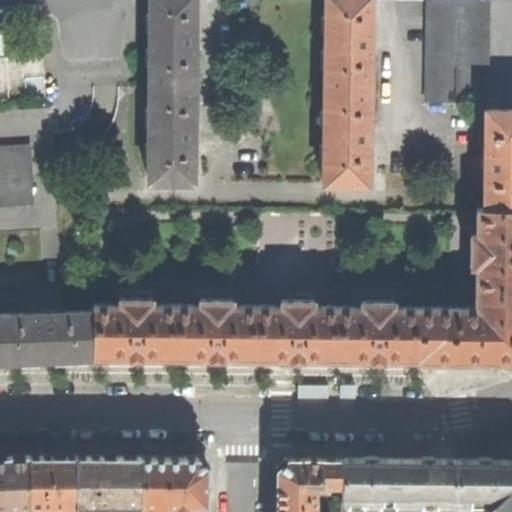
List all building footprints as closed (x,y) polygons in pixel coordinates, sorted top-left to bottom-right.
[(194,33),(194,0),(151,0),(150,85),(193,85),(194,33)] [(370,41),(370,0),(326,0),(326,88),(369,88),(370,41)] [(485,102),(486,0),(426,0),(426,101),(485,102)] [(0,99),(9,99),(6,58),(0,57),(0,99)] [(193,129),(193,85),(150,85),(149,180),(192,181),(193,129)] [(368,133),(369,88),(326,88),(324,183),(367,183),(368,133)] [(511,110),(486,111),(485,209),(511,209),(511,110)] [(31,143),(14,144),(28,152),(29,182),(17,205),(33,204),(31,143)] [(0,204),(4,198),(17,205),(29,182),(28,152),(14,144),(10,152),(0,147),(0,204)] [(477,265),(476,289),(511,289),(511,209),(485,209),(477,209),(477,234),(472,234),(471,265),(477,265)] [(476,307),(418,306),(417,358),(469,358),(511,358),(511,289),(476,289),(476,307)] [(94,303),(94,311),(94,355),(134,355),(174,355),(174,304),(151,304),(151,298),(120,298),(120,303),(94,303)] [(201,304),(174,304),(174,355),(215,356),(255,356),(256,305),(231,305),(231,299),(201,299),(201,304)] [(281,305),(256,305),(255,356),(291,356),(337,357),(337,306),(312,305),(312,300),(281,299),(281,305)] [(362,306),(337,306),(337,357),(378,357),(417,358),(418,306),(393,306),(393,301),(362,300),(362,306)] [(94,311),(0,314),(0,357),(36,356),(94,355),(94,311)] [(0,456),(0,511),(29,511),(29,455),(0,456)] [(51,455),(29,455),(29,511),(46,511),(46,504),(62,504),(62,506),(76,506),(76,503),(76,455),(51,455)] [(76,455),(76,503),(76,506),(92,506),(92,503),(101,503),(101,510),(127,510),(127,503),(142,503),(142,455),(107,455),(76,455)] [(167,503),(174,503),(174,511),(189,511),(190,503),(207,503),(207,482),(207,466),(198,455),(142,455),(142,503),(142,511),(167,511),(167,503)] [(340,483),(340,458),(287,457),(277,468),(277,490),(276,511),(314,511),(315,488),(320,488),(320,483),(340,483)] [(421,505),(437,506),(455,506),(456,459),(368,458),(340,458),(340,483),(341,504),(347,504),(363,504),(379,505),(395,505),(421,505)] [(455,506),(487,507),(511,482),(511,459),(485,459),(456,459),(455,506)] [(481,511),(511,511),(511,482),(487,507),(481,511)]
